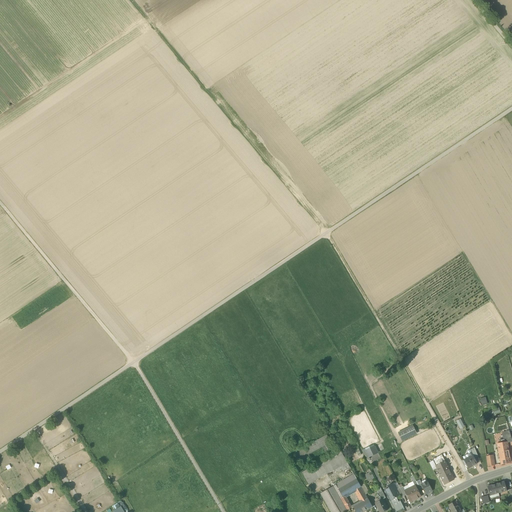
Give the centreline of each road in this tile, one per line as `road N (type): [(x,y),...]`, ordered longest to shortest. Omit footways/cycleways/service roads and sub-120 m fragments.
road 1 (track): [(511,108),(0,452)]
road 2 (track): [(0,202),(133,362),(222,511)]
road 3 (track): [(325,233),(476,489),(477,511)]
road 4 (track): [(325,233),(205,89)]
